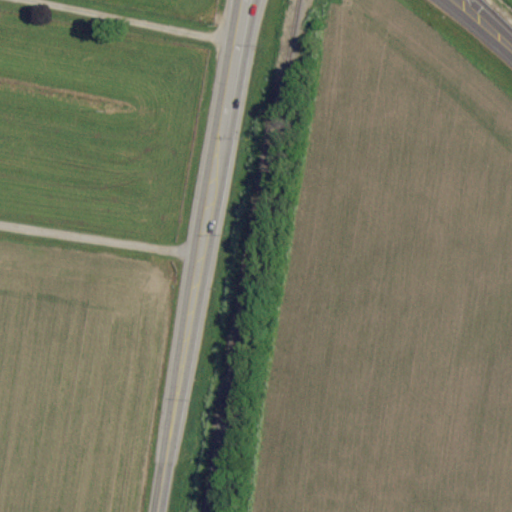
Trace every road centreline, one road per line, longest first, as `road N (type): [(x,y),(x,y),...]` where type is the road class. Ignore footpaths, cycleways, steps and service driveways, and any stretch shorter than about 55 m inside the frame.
road 1 (secondary): [(243,0),(153,511)]
road 2 (residential): [(0,222),(199,255)]
